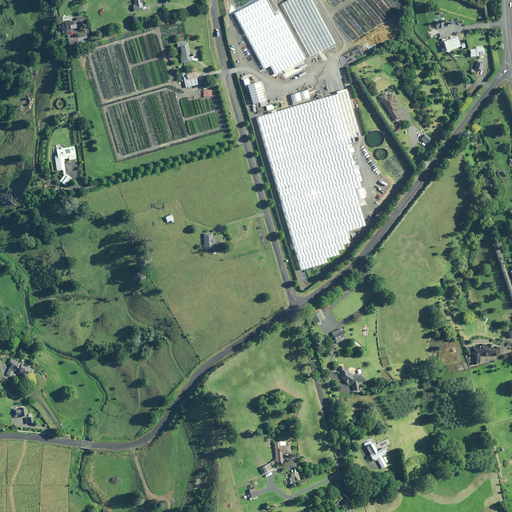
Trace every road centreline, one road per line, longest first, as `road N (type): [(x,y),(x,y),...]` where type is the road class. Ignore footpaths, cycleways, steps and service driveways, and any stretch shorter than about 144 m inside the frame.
road 1 (unclassified): [(0,435),(106,446),(141,441),(209,363),(295,307)]
road 2 (unclassified): [(295,307),(355,264),(511,68)]
road 3 (unclassified): [(295,307),(225,70),(213,0)]
road 4 (unclassified): [(353,511),(295,307)]
